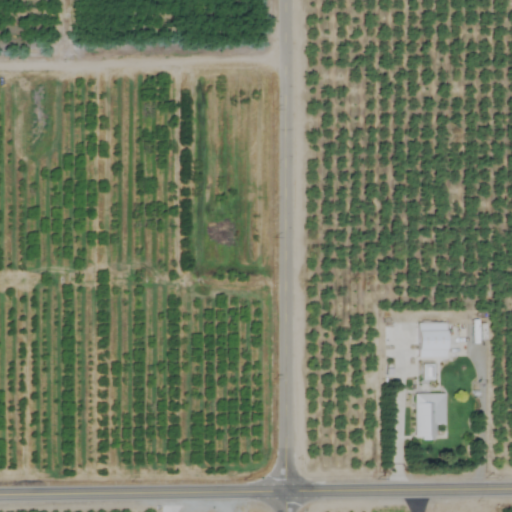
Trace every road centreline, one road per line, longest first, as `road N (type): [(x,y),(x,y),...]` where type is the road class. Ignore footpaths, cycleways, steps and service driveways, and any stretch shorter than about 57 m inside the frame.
road 1 (secondary): [(0,495),(511,489)]
road 2 (residential): [(287,0),(281,511)]
